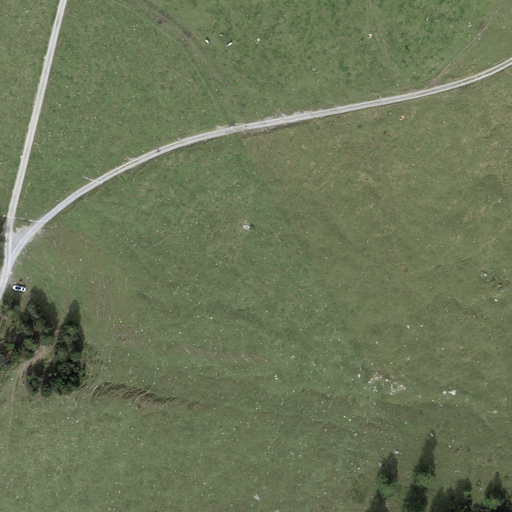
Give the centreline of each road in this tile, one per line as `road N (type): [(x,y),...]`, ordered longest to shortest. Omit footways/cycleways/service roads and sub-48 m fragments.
road 1 (track): [(511,61),(481,79),(167,148),(78,192),(10,249)]
road 2 (track): [(10,249),(64,0)]
